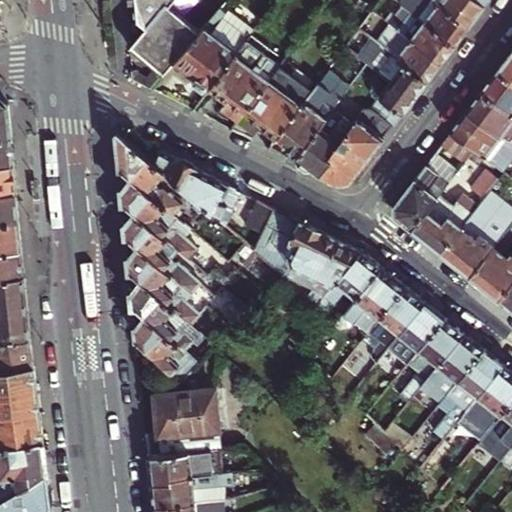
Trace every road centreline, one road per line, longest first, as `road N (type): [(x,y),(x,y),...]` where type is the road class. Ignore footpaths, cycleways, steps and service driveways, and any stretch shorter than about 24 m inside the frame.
road 1 (residential): [(57,65),(355,217)]
road 2 (secondary): [(125,511),(100,296),(70,192)]
road 3 (secondary): [(70,192),(64,322),(82,511)]
road 4 (residential): [(511,10),(355,217)]
road 5 (residential): [(355,217),(511,340)]
road 6 (secondary): [(57,65),(70,192)]
